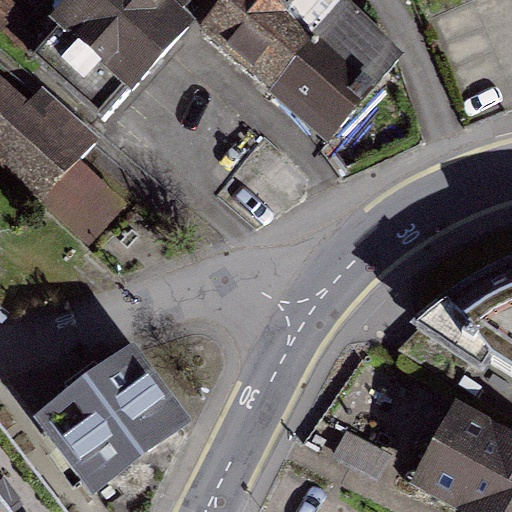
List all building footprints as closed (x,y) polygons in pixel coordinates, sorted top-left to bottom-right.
[(209,0),(41,0),(36,6),(128,90),(209,0)] [(401,70),(322,0),(234,0),(207,31),(334,145),(401,70)] [(0,162),(44,200),(75,165),(0,99),(0,162)] [(511,270),(498,272),(398,335),(511,409),(511,270)] [(79,511),(183,442),(126,358),(22,428),(78,511),(79,511)] [(0,428),(0,456),(32,497),(48,484),(3,426),(0,428)] [(511,511),(511,462),(454,432),(417,502),(435,511),(511,511)] [(0,511),(43,511),(0,459),(0,511)]
